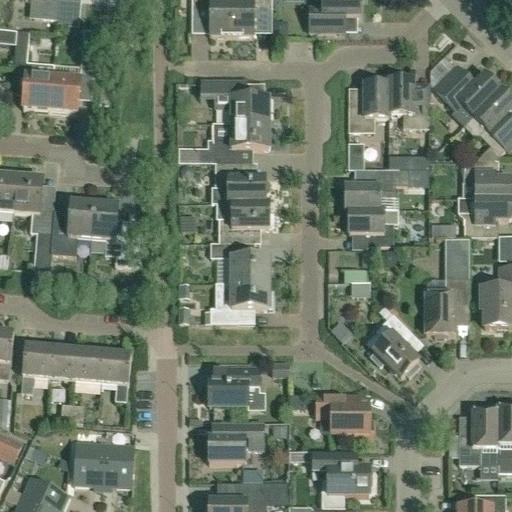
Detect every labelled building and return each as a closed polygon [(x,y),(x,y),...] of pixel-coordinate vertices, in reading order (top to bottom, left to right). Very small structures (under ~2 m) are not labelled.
[(57,25),(59,0),(17,0),(17,2),(30,4),(29,23),(57,25)] [(59,0),(57,25),(57,33),(79,35),(81,8),(81,0),(59,0)] [(231,0),(190,0),(191,14),(209,14),(209,39),(209,43),(231,43),(231,5),(231,0)] [(231,5),(231,43),(253,43),(253,38),(253,15),(271,15),(271,0),(243,0),(243,5),(231,5)] [(309,9),(309,37),(316,37),(346,37),(346,23),(357,23),(360,23),(360,0),(322,0),(323,9),(309,9)] [(209,14),(191,14),(191,38),(209,39),(209,14)] [(271,25),(271,15),(253,15),(253,38),(271,38),(271,25)] [(346,23),(346,37),(357,37),(357,23),(346,23)] [(287,25),(271,25),(271,38),(271,42),(287,42),(287,25)] [(0,48),(15,50),(16,37),(0,35),(0,48)] [(94,64),(95,50),(96,36),(84,35),(81,72),(80,82),(93,83),(94,64)] [(29,38),(16,37),(15,50),(13,75),(11,99),(21,100),(20,109),(22,110),(23,110),(26,81),(53,83),(54,70),(26,68),(29,38)] [(429,91),(434,97),(457,74),(443,61),(428,75),(429,89),(429,91)] [(54,70),(53,83),(79,86),(80,82),(81,72),(54,70)] [(472,123),(499,96),(484,81),(474,91),(466,83),(457,74),(434,97),(455,117),(460,111),(472,123)] [(23,110),(23,116),(50,118),(53,83),(26,81),(24,99),(23,110)] [(93,83),(80,82),(79,86),(78,105),(91,106),(93,83)] [(429,89),(413,89),(413,85),(410,85),(409,82),(399,82),(398,85),(388,85),(388,88),(388,120),(402,120),(402,135),(428,135),(429,91),(429,89)] [(53,83),(50,118),(77,120),(78,105),(79,86),(53,83)] [(388,88),(377,88),(377,86),(365,86),(365,88),(363,89),(363,94),(363,110),(348,110),(348,138),(372,138),(373,125),(388,125),(388,120),(388,88)] [(230,113),(230,129),(268,129),(268,104),(264,104),(242,104),(242,89),(201,89),(200,104),(215,104),(215,113),(230,113)] [(242,104),(264,104),(264,90),(242,89),(242,104)] [(348,94),(348,110),(363,110),(363,94),(348,94)] [(499,162),(498,161),(504,155),(507,159),(511,154),(511,124),(509,122),(507,120),(511,114),(511,108),(499,96),(472,123),(484,135),(478,142),(489,152),(474,167),(494,167),(499,162)] [(460,111),(455,117),(451,120),(463,132),(472,123),(460,111)] [(472,123),(463,132),(472,141),(478,142),(484,135),(472,123)] [(267,156),(268,129),(230,129),(212,129),(212,145),(212,169),(215,169),(234,169),(234,156),(252,156),(267,156)] [(177,169),(212,169),(212,145),(207,145),(207,153),(177,154),(177,169)] [(363,149),(348,149),(348,176),(353,176),(363,176),(363,149)] [(241,184),(257,184),(257,169),(252,169),(252,156),(234,156),(234,169),(241,169),(241,184)] [(388,161),(388,176),(407,176),(428,176),(428,167),(428,161),(388,161)] [(462,205),(511,205),(511,197),(511,188),(507,183),(497,183),(497,167),(494,167),(474,167),(464,167),(464,179),(462,179),(462,205)] [(234,169),(215,169),(215,193),(227,193),(227,209),(231,209),(265,208),(265,200),(268,199),(270,196),(270,190),(268,187),(265,186),(265,184),(257,184),(241,184),(241,169),(234,169)] [(395,203),(395,192),(408,192),(407,176),(388,176),(374,176),(374,192),(353,192),(342,192),(342,217),(346,217),(379,217),(398,216),(398,203),(395,203)] [(374,192),(374,176),(363,176),(353,176),(353,192),(374,192)] [(407,176),(408,192),(428,192),(428,176),(407,176)] [(0,218),(14,219),(17,183),(0,181),(0,218)] [(51,249),(54,217),(54,209),(41,208),(42,191),(43,185),(17,183),(14,219),(32,221),(30,239),(36,239),(34,276),(49,278),(50,260),(51,249)] [(41,208),(54,209),(55,192),(42,191),(41,208)] [(211,209),(216,209),(227,209),(227,193),(215,193),(211,193),(211,209)] [(443,205),(431,206),(431,217),(443,217),(443,205)] [(457,220),(463,225),(463,232),(464,232),(464,243),(468,243),(497,243),(497,227),(507,227),(511,221),(511,205),(462,205),(457,205),(457,220)] [(92,246),(95,210),(71,208),(70,219),(54,217),(51,249),(50,260),(75,262),(77,244),(92,246)] [(218,234),(218,249),(238,249),(245,249),(245,235),(260,235),(268,235),(268,233),(272,233),(274,230),(274,224),(272,221),(268,221),(268,208),(265,208),(231,209),(231,234),(218,234)] [(231,209),(227,209),(216,209),(216,225),(219,225),(218,234),(231,234),(231,209)] [(92,246),(105,247),(104,262),(115,263),(114,272),(142,274),(139,241),(116,239),(118,226),(119,212),(95,210),(92,246)] [(398,230),(398,216),(379,217),(346,217),(346,241),(350,241),(368,241),(368,252),(393,252),(393,230),(398,230)] [(195,221),(180,222),(181,237),(195,237),(195,221)] [(116,239),(139,241),(138,227),(118,226),(116,239)] [(430,242),(455,242),(454,229),(430,230),(430,242)] [(238,263),(254,263),(254,249),(260,249),(260,235),(245,235),(245,249),(238,249),(238,263)] [(366,255),(368,252),(368,241),(350,241),(350,255),(366,255)] [(511,242),(497,243),(498,266),(507,266),(507,274),(511,273),(511,242)] [(425,301),(425,339),(431,339),(434,343),(444,343),(447,339),(454,339),(454,331),(454,310),(468,310),(468,245),(455,245),(444,245),(444,285),(444,301),(425,301)] [(238,263),(238,249),(218,249),(210,249),(210,264),(214,264),(230,264),(230,289),(268,289),(268,263),(254,263),(238,263)] [(392,255),(382,255),(377,264),(383,272),(392,272),(397,263),(393,258),(392,255)] [(369,256),(361,256),(361,272),(370,272),(369,256)] [(1,259),(0,259),(0,274),(8,275),(9,260),(1,259)] [(214,264),(215,289),(230,289),(230,264),(214,264)] [(511,332),(511,273),(507,274),(499,274),(499,294),(480,294),(480,309),(480,316),(484,316),(484,333),(511,332)] [(343,276),(343,288),(349,288),(367,288),(366,276),(343,276)] [(425,291),(425,301),(444,301),(444,285),(431,285),(425,291)] [(367,288),(349,288),(349,303),(371,303),(371,300),(370,288),(367,288)] [(230,289),(230,314),(215,314),(210,314),(210,317),(205,317),(205,329),(238,329),(238,315),(254,315),(268,315),(268,312),(272,312),(272,297),(268,297),(268,289),(230,289)] [(230,314),(230,289),(215,289),(215,314),(230,314)] [(179,290),(179,304),(189,304),(189,290),(179,290)] [(387,308),(383,312),(392,321),(410,338),(413,336),(395,318),(397,317),(387,308)] [(468,330),(468,310),(454,310),(454,331),(468,330)] [(392,321),(383,312),(377,318),(386,327),(392,321)] [(194,320),(188,320),(188,314),(179,314),(179,329),(188,329),(188,328),(194,328),(194,320)] [(238,315),(238,329),(254,329),(254,315),(238,315)] [(400,348),(410,338),(392,321),(386,327),(376,337),(384,346),(373,357),(374,359),(370,363),(379,372),(383,368),(400,384),(405,379),(409,383),(419,372),(416,369),(418,366),(412,361),(400,348)] [(330,336),(343,349),(352,339),(340,327),(330,336)] [(0,338),(0,384),(8,386),(12,339),(0,338)] [(400,348),(412,361),(422,351),(414,342),(410,338),(400,348)] [(47,385),(50,354),(23,352),(19,398),(32,399),(33,384),(47,385)] [(75,387),(76,357),(50,354),(47,385),(75,387)] [(100,389),(103,359),(76,357),(75,387),(100,389)] [(103,359),(100,389),(116,391),(115,407),(126,408),(127,391),(130,361),(103,359)] [(272,368),(272,383),(289,383),(289,368),(272,368)] [(264,398),(259,399),(259,373),(213,373),(213,386),(208,386),(208,412),(212,412),(247,412),(247,416),(265,416),(264,398)] [(306,401),(289,401),(289,416),(306,416),(306,401)] [(361,413),(361,401),(316,401),(316,424),(331,424),(331,440),(354,440),(354,447),(372,448),(372,425),(368,425),(369,413),(361,413)] [(11,404),(0,403),(0,432),(8,435),(11,404)] [(82,428),(84,412),(73,411),(61,410),(60,426),(82,428)] [(511,412),(497,413),(497,417),(498,471),(498,478),(511,478),(511,412)] [(498,471),(497,417),(471,417),(471,423),(471,440),(458,440),(458,463),(458,471),(479,471),(498,471)] [(458,423),(458,440),(471,440),(471,423),(458,423)] [(262,455),(262,429),(212,429),(212,443),(208,443),(208,469),(244,469),(244,455),(262,455)] [(286,431),(272,431),(272,443),(286,443),(286,431)] [(448,464),(458,463),(458,440),(448,440),(448,464)] [(0,461),(13,467),(21,451),(0,441),(0,461)] [(102,495),(105,451),(76,449),(73,490),(94,491),(93,494),(102,495)] [(105,451),(102,495),(110,495),(111,492),(132,493),(134,453),(105,451)] [(354,458),(289,458),(289,468),(312,468),(312,484),(321,484),(327,484),(327,501),(345,501),(368,501),(368,495),(371,492),(371,483),(368,479),(368,473),(357,473),(357,458),(354,458)] [(479,487),(498,487),(498,478),(498,471),(479,471),(479,487)] [(242,476),(242,489),(262,489),(262,475),(244,475),(242,476)] [(344,511),(345,501),(327,501),(327,484),(321,484),(321,511),(344,511)] [(18,511),(20,511),(63,511),(68,502),(65,501),(30,485),(18,511)] [(242,489),(234,489),(234,507),(216,507),(208,507),(208,508),(203,508),(203,511),(266,511),(266,489),(262,489),(242,489)] [(234,507),(234,489),(216,489),(216,507),(234,507)] [(266,489),(266,511),(288,511),(289,489),(266,489)] [(480,511),(481,501),(471,501),(471,511),(480,511)] [(504,511),(505,501),(498,501),(481,501),(480,511),(504,511)]
